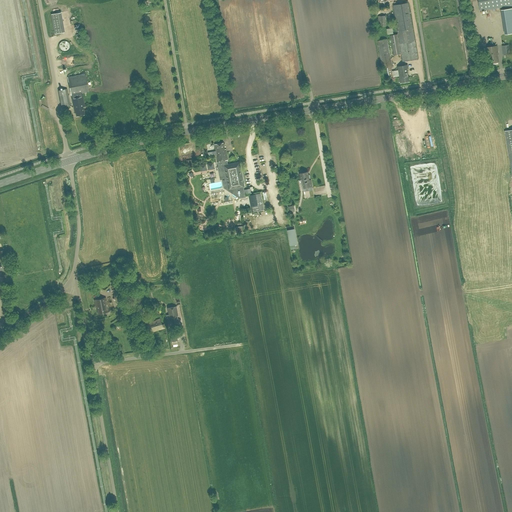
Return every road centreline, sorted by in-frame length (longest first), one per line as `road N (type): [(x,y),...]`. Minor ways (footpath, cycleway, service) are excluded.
road 1 (secondary): [(188,131),(511,74)]
road 2 (unclassified): [(116,511),(76,282)]
road 3 (unclassified): [(68,160),(38,0)]
road 4 (unclassified): [(188,131),(164,0)]
road 5 (secondary): [(68,160),(188,131)]
road 6 (unclassified): [(76,282),(78,219),(68,160)]
